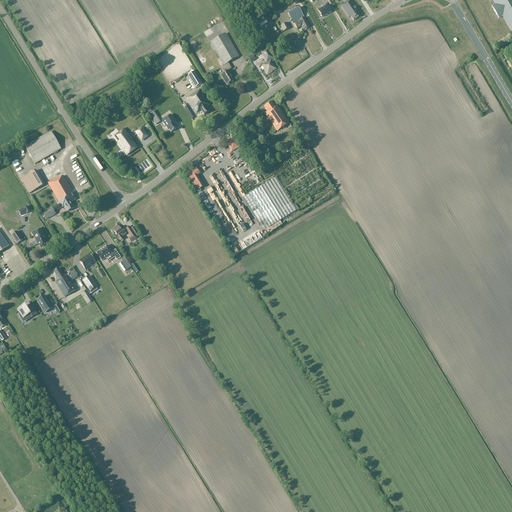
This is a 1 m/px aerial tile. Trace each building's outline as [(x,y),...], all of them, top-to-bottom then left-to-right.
[(354,21),(360,17),(357,12),(358,11),(351,0),(349,0),(341,6),(348,18),(350,16),(354,21)] [(511,32),(511,0),(494,0),(493,1),(496,5),(492,7),(499,19),(503,17),(511,32)] [(322,18),(331,13),(327,5),(326,6),(325,4),(321,6),(322,8),(318,11),(322,18)] [(288,14),(293,24),(304,18),(299,8),(288,14)] [(303,30),(309,27),(305,18),(294,23),(297,29),(302,27),(303,30)] [(289,29),(286,24),(281,27),(284,32),(289,29)] [(207,34),(215,30),(212,26),(205,30),(207,34)] [(227,85),(234,81),(228,71),(231,69),(228,63),(239,57),(225,34),(211,42),(224,66),(221,68),(224,73),(221,75),(227,85)] [(274,61),(270,54),(267,49),(261,52),(267,63),(262,66),(264,70),(267,76),(272,73),(271,72),(276,70),(272,63),(274,61)] [(194,73),(188,77),(195,88),(201,84),(194,73)] [(178,79),(182,84),(187,80),(183,75),(178,79)] [(204,115),(209,112),(206,107),(210,105),(200,90),(187,99),(196,113),(201,110),(204,115)] [(271,102),(264,107),(267,112),(265,113),(267,117),(268,115),(271,119),(269,120),(277,132),(289,124),(277,106),(275,108),(271,102)] [(154,121),(158,118),(154,112),(150,114),(154,121)] [(169,129),(171,133),(177,129),(174,126),(175,125),(174,125),(176,124),(177,124),(171,115),(162,121),(168,130),(169,129)] [(126,157),(138,148),(124,129),(113,137),(126,157)] [(142,129),(136,133),(137,135),(141,140),(147,135),(143,131),(142,129)] [(25,147),(35,164),(61,149),(51,132),(25,147)] [(244,156),(234,141),(228,145),(232,152),(237,160),(244,156)] [(44,185),(39,175),(36,171),(21,179),(23,183),(29,194),(44,185)] [(68,212),(74,208),(71,203),(75,200),(63,176),(59,179),(58,178),(48,183),(62,208),(64,206),(68,212)] [(276,178),(259,188),(243,198),(264,231),(298,210),(295,205),(293,206),(276,178)] [(18,212),(21,216),(26,214),(27,214),(30,213),(30,212),(27,207),(18,212)] [(45,218),(46,220),(56,215),(52,209),(41,215),(44,219),(45,218)] [(122,237),(126,234),(124,231),(122,232),(119,228),(118,226),(111,231),(113,234),(115,233),(117,236),(116,237),(118,240),(120,242),(124,240),(122,237)] [(131,242),(137,238),(129,227),(126,230),(131,237),(129,239),(131,242)] [(44,246),(45,245),(46,245),(43,240),(44,239),(39,229),(31,233),(37,243),(38,243),(40,248),(42,247),(43,247),(44,246)] [(23,241),(17,232),(11,236),(17,245),(23,241)] [(0,256),(0,255),(0,252),(9,247),(0,234),(0,256)] [(120,258),(115,250),(112,253),(107,246),(97,253),(102,261),(110,256),(111,258),(114,256),(117,260),(120,258)] [(85,270),(95,263),(90,255),(80,262),(85,270)] [(120,264),(125,272),(128,269),(123,261),(120,264)] [(69,279),(72,277),(70,273),(64,277),(59,269),(58,269),(57,269),(55,270),(55,271),(53,272),(59,280),(55,282),(64,298),(76,290),(69,279)] [(97,287),(90,277),(83,281),(89,290),(87,291),(90,295),(98,289),(96,287),(97,287)] [(47,302),(44,296),(39,299),(40,300),(38,301),(43,310),(45,309),(47,312),(52,309),(49,304),(47,302)] [(18,315),(21,320),(28,315),(31,319),(37,315),(32,307),(28,310),(25,306),(18,310),(20,313),(18,315)] [(73,318),(78,329),(82,327),(78,316),(73,318)]
